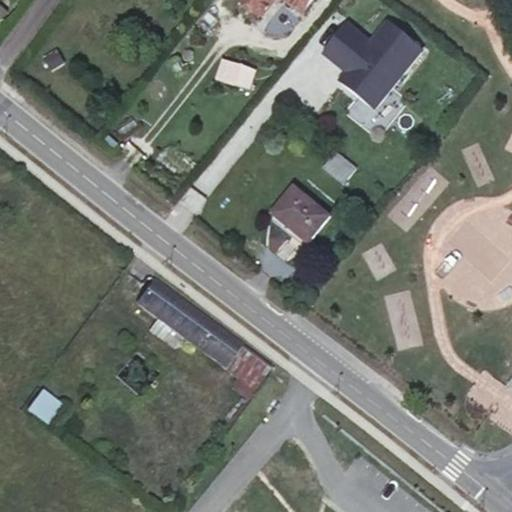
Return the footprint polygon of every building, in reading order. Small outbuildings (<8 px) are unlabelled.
[(84,0),(81,0),(75,9),(85,18),(94,7),(84,0)] [(313,0),(243,0),(264,16),(277,0),(284,0),(302,15),(313,0)] [(423,51),(389,24),(371,46),(348,29),(326,55),(343,68),(350,72),(342,82),(375,108),(423,51)] [(356,170),(336,153),(323,169),(344,186),(356,170)] [(330,218),(294,189),(272,215),(308,244),(330,218)] [(137,304),(220,366),(237,343),(154,281),(137,304)] [(247,398),(270,367),(237,343),(220,366),(238,379),(233,387),(247,398)] [(59,405),(40,392),(27,410),(45,423),(59,405)]
